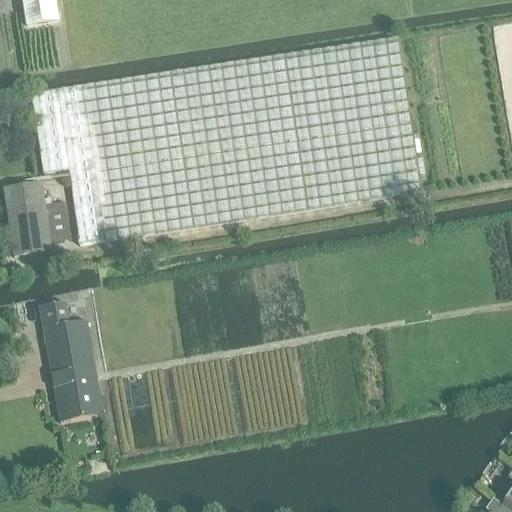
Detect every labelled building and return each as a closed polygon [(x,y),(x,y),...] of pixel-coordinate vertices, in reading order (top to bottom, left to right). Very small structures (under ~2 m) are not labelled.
[(55,0),(21,0),(26,29),(60,24),(55,0)] [(68,173),(79,247),(421,192),(398,39),(31,96),(43,176),(68,173)] [(14,259),(52,253),(51,245),(71,242),(65,205),(45,207),(41,184),(3,190),(14,259)] [(43,308),(47,330),(43,330),(60,425),(104,417),(87,323),(69,326),(65,304),(43,308)] [(494,500),(493,500),(510,511),(511,511),(511,474),(509,478),(511,480),(511,494),(503,507),(494,500)] [(510,511),(493,500),(486,511),(487,511),(510,511)]
